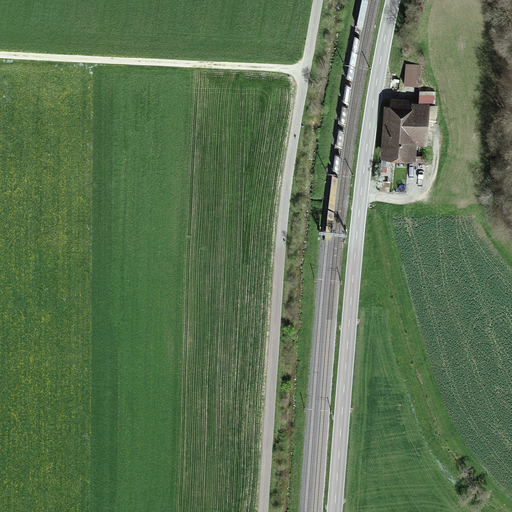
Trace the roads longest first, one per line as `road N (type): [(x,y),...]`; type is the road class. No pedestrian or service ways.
road 1 (secondary): [(396,0),(359,227),(336,511)]
road 2 (unclassified): [(263,511),(279,250),(317,0)]
road 3 (track): [(0,52),(301,68)]
